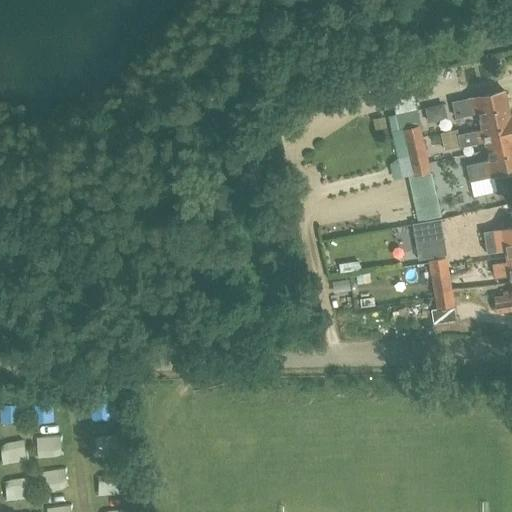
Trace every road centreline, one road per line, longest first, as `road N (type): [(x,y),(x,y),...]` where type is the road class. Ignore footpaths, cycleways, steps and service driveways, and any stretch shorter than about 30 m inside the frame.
road 1 (unclassified): [(0,361),(511,349)]
road 2 (unknown): [(61,360),(79,511)]
